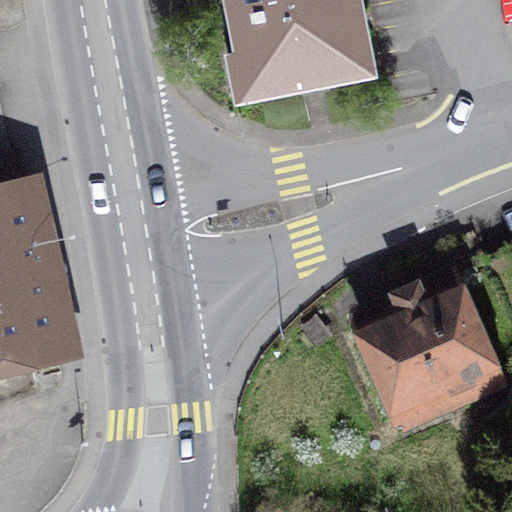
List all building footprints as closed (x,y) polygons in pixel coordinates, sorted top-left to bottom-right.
[(0,0),(0,10),(36,2),(35,0),(0,0)] [(372,0),(223,0),(246,120),(390,94),(372,0)] [(46,188),(0,198),(0,391),(86,373),(46,188)] [(511,255),(489,264),(511,322),(511,255)] [(511,379),(472,284),(358,332),(401,436),(511,389),(511,379)]
